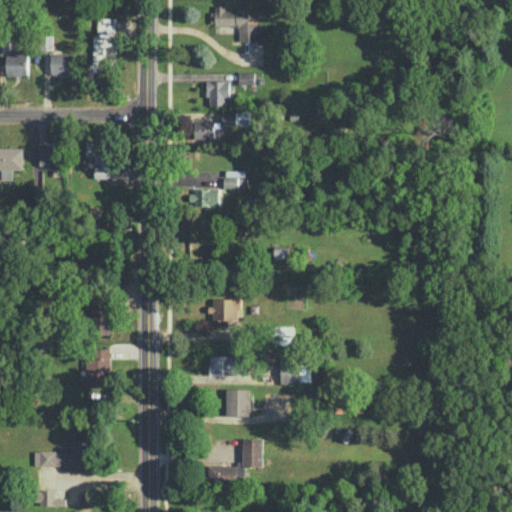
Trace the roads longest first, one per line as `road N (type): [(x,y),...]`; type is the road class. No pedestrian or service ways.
road 1 (tertiary): [(149,511),(146,0)]
road 2 (residential): [(0,114),(147,115)]
